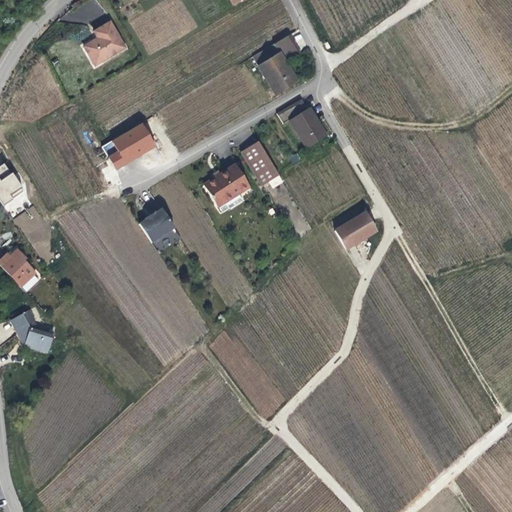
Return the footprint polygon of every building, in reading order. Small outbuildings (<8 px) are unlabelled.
[(90,69),(121,50),(106,25),(90,34),(93,40),(79,49),(90,69)] [(295,56),(282,34),(247,56),(270,95),(291,82),(281,65),(295,56)] [(301,110),(294,100),(271,113),(278,124),(284,121),(301,149),(319,138),(303,109),(301,110)] [(102,145),(116,170),(157,147),(144,122),(102,145)] [(259,186),(274,176),(252,142),(238,151),(259,186)] [(216,175),(214,172),(208,176),(210,179),(199,185),(211,206),(212,205),(216,212),(224,207),(225,209),(237,201),(234,196),(245,189),(232,166),(216,175)] [(0,202),(2,205),(25,190),(12,172),(2,179),(0,175),(0,202)] [(146,244),(169,228),(156,209),(149,214),(149,213),(139,220),(140,221),(134,225),(146,244)] [(25,211),(13,219),(18,227),(30,219),(25,211)] [(360,215),(330,233),(341,251),(371,232),(360,215)] [(0,261),(0,266),(18,287),(34,273),(22,260),(24,257),(13,245),(7,250),(10,253),(0,261)] [(7,250),(0,256),(0,261),(10,253),(7,250)] [(20,349),(42,359),(50,342),(34,335),(31,327),(33,327),(28,314),(10,322),(16,338),(22,336),(24,340),(20,349)]
